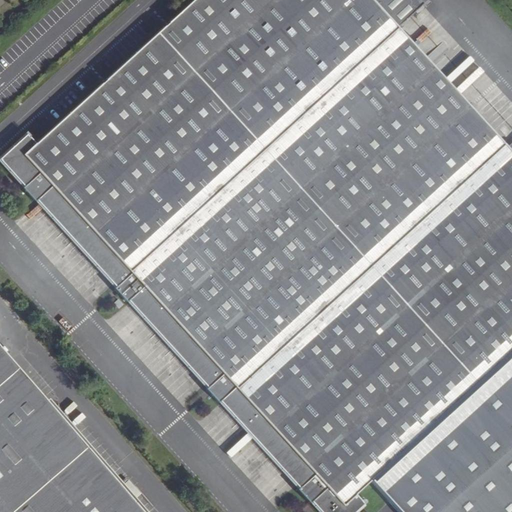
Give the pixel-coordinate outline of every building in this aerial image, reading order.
[(216,403),(233,388),(313,476),(296,491),(308,504),(311,501),(320,511),(355,511),(362,506),(353,496),(372,479),(401,511),(511,511),(511,139),(504,147),(396,28),(421,4),(418,0),(192,0),(33,145),(21,155),(38,173),(21,188),(33,201),(49,186),(129,273),(112,289),(125,302),(141,287),(221,375),(204,390),(216,403)] [(21,155),(33,145),(24,135),(0,157),(0,164),(21,188),(38,173),(21,155)] [(33,201),(112,289),(129,273),(49,186),(33,201)] [(125,302),(204,390),(221,375),(141,287),(125,302)] [(0,511),(145,511),(0,345),(0,511)] [(216,403),(296,491),(313,476),(233,388),(216,403)]
